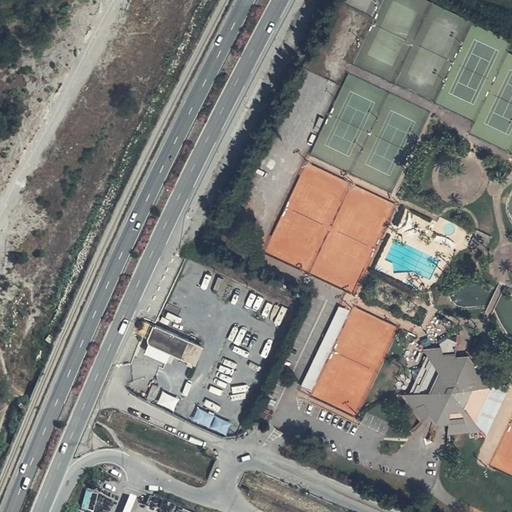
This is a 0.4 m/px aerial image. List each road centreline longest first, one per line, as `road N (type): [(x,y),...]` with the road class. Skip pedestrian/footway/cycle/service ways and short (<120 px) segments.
road 1 (primary): [(41,511),(170,218),(281,0)]
road 2 (primary): [(248,0),(100,300),(12,511)]
road 3 (track): [(114,0),(0,193)]
road 4 (unclassified): [(220,491),(242,453),(382,511)]
road 5 (residential): [(48,511),(88,462),(111,457),(149,474)]
